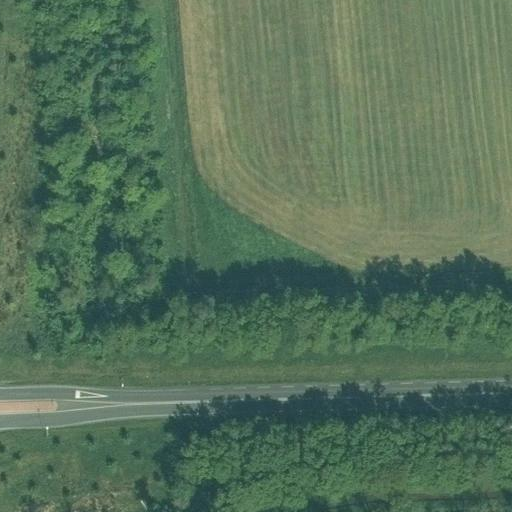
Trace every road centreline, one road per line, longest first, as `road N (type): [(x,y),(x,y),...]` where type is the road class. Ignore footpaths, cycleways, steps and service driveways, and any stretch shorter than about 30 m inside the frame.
road 1 (primary): [(511,397),(134,406)]
road 2 (primary): [(0,424),(134,406)]
road 3 (primary): [(134,406),(0,395)]
